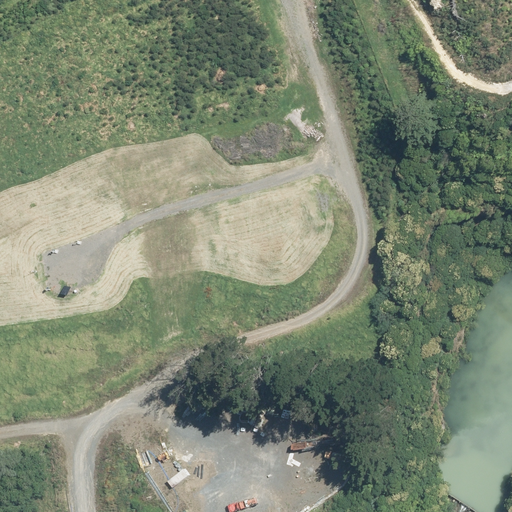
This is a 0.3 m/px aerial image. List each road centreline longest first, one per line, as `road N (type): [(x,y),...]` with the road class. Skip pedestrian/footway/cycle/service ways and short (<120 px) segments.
road 1 (track): [(75,511),(82,421),(97,400),(302,295),(325,259),(332,238),(327,161),(260,0)]
road 2 (track): [(373,0),(459,57),(511,72)]
